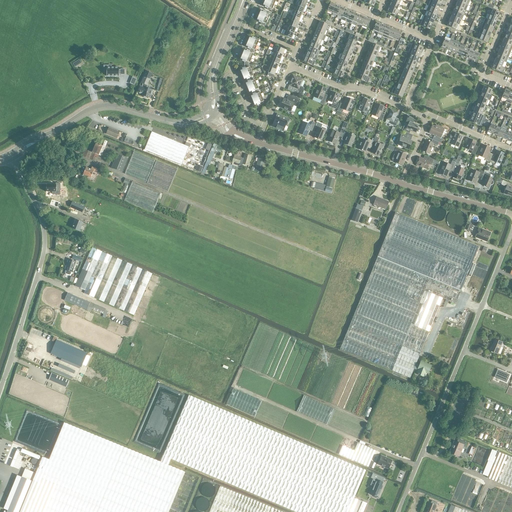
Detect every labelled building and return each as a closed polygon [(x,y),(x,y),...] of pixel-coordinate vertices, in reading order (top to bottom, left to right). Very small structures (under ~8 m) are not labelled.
[(428,5),(439,10),(441,5),(430,0),(428,5)] [(267,9),(271,11),(274,5),(265,1),(263,5),(265,6),(265,7),(267,8),(267,9)] [(300,1),(298,6),(306,9),(309,4),(300,1)] [(391,1),(389,6),(397,10),(399,5),(391,1)] [(455,6),(466,10),(468,5),(458,1),(455,6)] [(332,13),(335,5),(330,3),(327,11),(332,13)] [(332,13),(337,15),(340,7),(335,5),(332,13)] [(439,10),(428,5),(426,11),(428,12),(428,11),(437,15),(439,10)] [(298,6),(296,11),(304,14),(306,9),(298,6)] [(386,12),(394,15),(397,16),(399,11),(397,10),(389,6),(386,12)] [(453,11),(461,14),(462,14),(464,15),(466,10),(455,6),(453,11)] [(340,7),(337,15),(342,17),(345,9),(340,7)] [(346,22),(350,11),(345,9),(342,17),(341,20),(346,22)] [(492,9),(489,14),(498,18),(500,13),(492,9)] [(271,13),(266,11),(265,12),(263,11),(263,12),(261,11),(259,16),(268,19),(271,13)] [(302,19),(304,14),(296,11),(294,16),(302,19)] [(352,21),(355,13),(350,11),(346,22),(351,24),(352,21)] [(428,11),(428,12),(426,16),(434,20),(437,15),(428,11)] [(453,11),(451,16),(459,19),(462,20),(464,15),(462,14),(461,14),(453,11)] [(352,21),(357,24),(360,16),(355,13),(352,21)] [(495,23),(498,18),(489,14),(487,19),(495,23)] [(422,20),(432,25),(434,20),(426,16),(424,15),(422,20)] [(265,26),(268,19),(259,16),(257,20),(259,21),(259,22),(261,23),(260,24),(265,26)] [(300,24),(302,19),(294,16),(292,21),(300,24)] [(357,24),(362,26),(365,18),(360,16),(357,24)] [(449,21),(460,25),(462,20),(459,19),(451,16),(449,21)] [(365,18),(362,26),(367,28),(370,20),(365,18)] [(495,23),(487,19),(485,18),(483,23),(493,28),(495,23)] [(420,26),(430,30),(432,25),(422,20),(420,26)] [(298,29),(300,24),(292,21),(289,26),(298,29)] [(318,27),(326,30),(328,25),(320,21),(318,27)] [(447,26),(455,29),(457,30),(460,25),(449,21),(447,26)] [(373,30),(378,32),(381,24),(376,22),(373,30)] [(491,33),(493,28),(483,23),(481,28),(483,29),(491,33)] [(378,32),(383,34),(386,26),(381,24),(378,32)] [(296,34),(298,29),(289,26),(287,31),(296,34)] [(383,34),(388,37),(391,29),(386,26),(383,34)] [(324,35),(326,30),(318,27),(316,32),(324,35)] [(392,40),(393,39),(396,31),(391,29),(388,37),(387,38),(392,40)] [(489,38),(491,33),(483,29),(481,34),(489,38)] [(294,39),(296,34),(287,31),(285,36),(294,39)] [(393,39),(398,41),(401,33),(396,31),(393,39)] [(324,35),(316,32),(313,37),(322,40),(324,41),(326,36),(324,35)] [(359,38),(350,34),(348,33),(346,38),(348,39),(356,43),(359,38)] [(489,38),(481,34),(479,39),(487,43),(489,38)] [(249,37),(248,42),(257,46),(260,39),(255,37),(254,38),(252,37),(252,38),(249,37)] [(322,40),(313,37),(313,38),(312,38),(311,40),(312,41),(311,41),(319,45),(322,40)] [(445,37),(441,47),(446,49),(450,39),(445,37)] [(511,47),(511,41),(504,38),(502,43),(511,47)] [(348,39),(346,44),(354,48),(356,43),(348,39)] [(450,39),(446,49),(451,51),(454,43),(455,41),(450,39)] [(309,46),(317,50),(320,51),(322,46),(319,45),(311,41),(311,42),(310,42),(309,44),(310,45),(309,46)] [(250,49),(249,50),(254,52),(257,46),(248,42),(246,46),(248,47),(248,48),(250,49)] [(371,43),(369,48),(378,52),(380,47),(371,43)] [(424,48),(423,47),(413,43),(410,48),(421,52),(421,51),(422,51),(424,48)] [(454,43),(451,51),(456,53),(459,45),(454,43)] [(456,53),(461,55),(464,47),(465,47),(466,45),(460,43),(459,45),(456,53)] [(510,52),(511,48),(511,47),(502,43),(500,48),(510,52)] [(346,44),(344,49),(352,53),(354,48),(346,44)] [(315,55),(317,50),(309,46),(307,51),(315,55)] [(278,47),(276,52),(285,56),(287,51),(278,47)] [(469,49),(465,47),(464,47),(461,55),(466,58),(469,49)] [(369,48),(367,53),(376,57),(378,52),(369,48)] [(408,53),(411,54),(419,57),(421,52),(410,48),(408,53)] [(500,48),(498,53),(508,57),(510,52),(500,48)] [(344,49),(342,54),(350,58),(352,53),(344,49)] [(469,49),(466,58),(471,60),(474,52),(469,49)] [(244,50),(242,55),(251,58),(254,52),(249,50),(249,51),(247,50),(246,51),(244,50)] [(305,56),(315,61),(318,56),(315,55),(307,51),(305,56)] [(276,52),(274,57),(283,61),(285,56),(276,52)] [(474,52),(471,60),(476,62),(480,54),(474,52)] [(367,53),(365,58),(374,62),(376,57),(367,53)] [(498,53),(496,58),(504,61),(506,62),(508,57),(498,53)] [(342,54),(339,59),(348,63),(350,58),(342,54)] [(419,58),(419,57),(411,54),(408,59),(417,62),(417,61),(418,61),(419,58)] [(244,63),(244,65),(249,65),(251,58),(242,55),(240,59),(243,60),(242,61),(244,62),(244,63)] [(315,61),(305,56),(303,62),(313,66),(315,61)] [(274,57),(272,62),(281,66),(283,61),(274,57)] [(365,58),(363,63),(371,67),(374,62),(365,58)] [(406,64),(414,67),(415,67),(416,67),(417,65),(416,64),(417,62),(408,59),(406,58),(404,63),(406,64)] [(496,58),(494,63),(502,66),(504,61),(496,58)] [(346,68),(348,63),(339,59),(337,64),(346,68)] [(272,62),(270,67),(278,71),(281,66),(272,62)] [(369,72),(371,67),(363,63),(361,68),(369,72)] [(412,72),(414,67),(406,64),(404,63),(402,68),(404,69),(412,72)] [(491,68),(500,71),(502,72),(504,67),(502,66),(494,63),(491,68)] [(344,73),(346,68),(337,64),(335,69),(344,73)] [(240,70),(242,75),(251,71),(249,65),(244,65),(244,67),(244,68),(242,69),(243,69),(240,70)] [(276,76),(278,71),(270,67),(268,72),(269,73),(267,75),(269,76),(273,78),(274,75),(276,76)] [(118,68),(106,68),(106,77),(111,77),(113,77),(118,77),(118,75),(120,75),(124,75),(124,69),(120,69),(120,70),(118,70),(118,68)] [(367,77),(369,72),(361,68),(359,73),(367,77)] [(342,78),(344,73),(335,69),(333,74),(342,78)] [(412,75),(412,74),(412,72),(404,69),(402,74),(410,77),(411,77),(412,75)] [(138,92),(143,94),(142,96),(150,98),(152,90),(145,88),(146,85),(147,85),(152,74),(146,71),(141,83),(143,84),(142,87),(140,86),(138,92)] [(242,75),(244,79),(246,78),(247,79),(249,79),(254,78),(251,71),(242,75)] [(370,78),(367,77),(359,73),(357,78),(367,83),(370,78)] [(408,82),(410,77),(402,74),(400,79),(408,82)] [(292,92),(298,94),(302,96),(304,90),(304,89),(304,88),(303,87),(300,86),(302,80),(293,76),(289,85),(294,87),(292,92)] [(246,83),(247,88),(257,84),(254,78),(249,79),(250,80),(247,81),(248,82),(246,83)] [(408,85),(407,84),(408,82),(400,79),(398,84),(406,87),(407,87),(408,85)] [(247,88),(249,92),(251,91),(252,92),(254,91),(254,92),(259,90),(257,84),(247,88)] [(407,88),(406,88),(406,87),(398,84),(396,89),(404,92),(405,91),(406,91),(407,88)] [(323,105),(327,97),(323,95),(326,89),(318,86),(314,96),(321,100),(320,103),(323,105)] [(482,91),(490,95),(492,90),(484,86),(482,91)] [(391,93),(401,97),(402,97),(404,92),(396,89),(394,88),(391,93)] [(507,100),(510,92),(505,89),(502,97),(507,100)] [(262,97),(259,90),(254,92),(255,93),(253,94),(253,95),(251,96),(253,100),(262,97)] [(490,95),(482,91),(480,96),(488,100),(490,101),(492,96),(490,95)] [(337,109),(339,103),(336,102),(339,95),(332,92),(328,101),(333,103),(331,107),(337,109)] [(297,106),(300,99),(291,95),(288,101),(283,99),(280,107),(291,112),(293,105),(296,106),(297,106)] [(477,101),(486,105),(488,100),(480,96),(477,101)] [(260,105),(264,103),(262,97),(253,100),(254,105),(257,104),(257,105),(259,104),(260,105)] [(350,112),(354,101),(346,97),(343,104),(340,103),(337,111),(342,113),(343,109),(350,112)] [(358,107),(365,110),(363,114),(367,116),(371,107),(369,105),(370,101),(364,98),(362,103),(360,102),(358,107)] [(486,105),(477,101),(475,106),(483,110),(486,111),(487,108),(486,106),(485,106),(486,105)] [(382,121),(384,115),(381,113),(384,107),(376,104),(371,114),(379,118),(378,120),(382,121)] [(481,115),(481,114),(483,110),(475,106),(473,111),(481,115)] [(391,110),(387,119),(385,122),(388,123),(396,126),(399,119),(395,118),(397,112),(391,110)] [(471,116),(482,121),(484,115),(481,114),(481,115),(473,111),(471,116)] [(290,119),(281,115),(277,114),(276,117),(272,126),(283,131),(285,125),(287,126),(290,119)] [(482,121),(471,116),(469,121),(479,126),(482,121)] [(404,131),(406,132),(409,133),(410,131),(416,133),(419,125),(409,121),(407,127),(405,127),(404,131)] [(497,124),(491,121),(487,132),(492,134),(496,126),(497,124)] [(312,131),(315,125),(311,124),(311,125),(303,122),(299,133),(306,136),(309,130),(312,131)] [(321,140),(325,131),(326,129),(321,127),(322,124),(317,122),(314,128),(317,129),(314,137),(321,140)] [(441,143),(443,138),(440,137),(444,128),(437,125),(436,127),(433,126),(430,133),(436,136),(434,140),(439,142),(441,143)] [(492,134),(497,136),(501,128),(496,126),(492,134)] [(345,131),(345,130),(342,128),(340,133),(332,130),(328,141),(335,144),(339,136),(342,137),(345,131)] [(497,136),(502,138),(506,130),(501,128),(497,136)] [(120,138),(122,133),(112,129),(110,134),(120,138)] [(502,138),(507,140),(511,132),(506,130),(502,138)] [(182,164),(189,146),(177,142),(168,138),(151,131),(144,149),(182,164)] [(351,147),(356,136),(345,131),(342,137),(342,138),(345,140),(343,144),(351,147)] [(411,140),(413,135),(409,133),(406,132),(404,135),(402,134),(397,145),(408,149),(412,141),(411,140)] [(458,147),(463,136),(455,133),(453,138),(450,137),(447,144),(450,145),(451,144),(458,147)] [(375,136),(373,141),(372,145),(374,146),(372,153),(379,155),(383,146),(377,143),(379,138),(375,136)] [(370,148),(370,147),(371,147),(372,145),(373,141),(368,139),(367,141),(362,139),(358,149),(365,152),(368,146),(370,147),(370,148)] [(437,145),(439,142),(434,140),(432,139),(431,143),(426,141),(422,150),(429,153),(433,144),(437,145)] [(471,153),(475,155),(478,147),(475,145),(476,142),(469,139),(465,148),(472,151),(471,153)] [(109,166),(112,160),(99,155),(102,146),(96,143),(93,152),(85,149),(82,155),(109,166)] [(214,144),(213,145),(202,172),(205,174),(209,164),(210,164),(215,152),(213,151),(215,144),(214,144)] [(488,161),(492,154),(488,152),(490,148),(483,144),(478,155),(485,158),(485,160),(488,161)] [(398,152),(397,154),(396,154),(394,154),(392,159),(393,161),(394,161),(394,162),(402,165),(406,155),(403,153),(404,151),(396,147),(394,150),(398,152)] [(495,155),(492,154),(488,161),(494,164),(496,162),(500,164),(504,154),(497,150),(495,155)] [(169,189),(177,167),(155,160),(156,159),(133,151),(125,174),(169,189)] [(117,154),(111,168),(122,172),(128,158),(117,154)] [(233,162),(237,163),(236,166),(239,166),(239,165),(242,166),(243,164),(248,166),(251,156),(245,154),(244,159),(234,156),(233,162)] [(432,164),(434,159),(428,157),(427,160),(419,157),(416,165),(427,169),(430,163),(432,164)] [(259,158),(255,171),(261,172),(264,159),(259,158)] [(453,169),(456,162),(456,160),(453,159),(451,165),(444,162),(439,173),(446,176),(450,168),(453,169)] [(270,171),(269,176),(276,178),(276,176),(275,173),(277,163),(272,162),(270,171)] [(456,162),(453,169),(456,170),(453,177),(460,180),(461,177),(462,178),(462,177),(463,176),(463,175),(463,173),(464,170),(463,169),(464,167),(461,166),(460,168),(458,167),(459,163),(456,162)] [(232,179),(236,167),(233,166),(229,165),(228,168),(225,166),(222,175),(227,176),(226,177),(232,179)] [(97,172),(98,169),(93,167),(91,170),(86,168),(84,174),(91,177),(94,171),(97,172)] [(482,177),(484,171),(479,169),(478,172),(472,169),(467,180),(475,183),(478,176),(482,177)] [(484,171),(482,177),(485,178),(482,185),(484,185),(484,186),(487,188),(487,187),(489,187),(490,185),(491,185),(492,185),(493,185),(493,184),(494,183),(494,182),(493,181),(492,180),(493,178),(490,177),(491,174),(484,171)] [(82,176),(77,174),(74,182),(79,184),(82,176)] [(330,193),(332,188),(334,179),(329,178),(326,189),(325,188),(325,185),(313,182),(312,188),(330,193)] [(511,185),(511,184),(505,181),(502,180),(501,184),(501,185),(503,186),(504,186),(507,187),(504,193),(511,196),(511,187),(511,185)] [(132,181),(124,201),(153,211),(161,191),(132,181)] [(46,184),(46,192),(46,191),(52,191),(52,194),(60,194),(60,183),(56,183),(56,185),(46,185),(47,184),(46,184)] [(376,197),(374,204),(386,209),(389,202),(376,197)] [(82,213),(84,207),(73,201),(70,207),(82,213)] [(444,213),(444,211),(443,209),(442,208),(441,206),(440,205),(438,204),(437,204),(435,204),(433,204),(431,205),(430,205),(429,207),(427,208),(427,210),(426,211),(426,213),(426,215),(427,216),(428,218),(429,219),(430,220),(432,221),(433,221),(435,221),(437,221),(439,221),(440,220),(441,219),(442,218),(443,216),(443,215),(444,213)] [(352,220),(357,223),(362,211),(356,209),(352,220)] [(464,220),(464,218),(463,216),(462,214),(461,213),(459,211),(457,210),(455,210),(453,210),(451,210),(449,211),(448,212),(446,213),(445,215),(444,216),(443,218),(443,220),(443,222),(444,224),(445,226),(446,228),(447,229),(449,230),(451,231),(453,231),(456,231),(458,230),(459,229),(461,228),(462,226),(463,224),(464,223),(464,220)] [(479,246),(395,212),(340,349),(410,378),(414,368),(416,363),(443,298),(456,303),(479,246)] [(72,228),(79,231),(83,222),(75,220),(74,222),(72,226),(73,226),(73,227),(72,228)] [(491,233),(479,228),(475,237),(487,242),(491,233)] [(83,269),(75,286),(85,290),(84,293),(134,316),(152,274),(92,248),(83,269)] [(65,270),(66,270),(65,272),(66,274),(69,275),(71,274),(71,272),(72,272),(76,262),(68,259),(65,270)] [(68,293),(65,300),(91,312),(92,309),(104,314),(102,317),(105,318),(108,311),(105,310),(106,309),(68,293)] [(54,337),(52,341),(55,342),(50,354),(81,367),(87,353),(57,340),(57,338),(54,337)] [(499,353),(503,342),(496,339),(491,350),(499,353)] [(420,365),(416,363),(414,368),(419,370),(417,374),(425,377),(427,372),(428,373),(430,366),(424,363),(424,362),(422,361),(420,365)] [(61,384),(63,379),(52,374),(50,379),(59,383),(61,384)] [(417,397),(419,391),(412,388),(409,394),(417,397)] [(189,395),(163,455),(171,459),(296,511),(363,511),(367,503),(354,498),(366,470),(189,395)] [(304,395),(297,411),(328,424),(334,408),(304,395)] [(366,425),(342,415),(338,424),(362,435),(366,425)] [(21,477),(6,511),(165,511),(182,470),(169,464),(171,459),(163,455),(160,461),(65,422),(49,460),(43,457),(36,473),(25,469),(22,477),(21,477)] [(338,452),(345,435),(316,424),(309,441),(338,452)] [(465,447),(467,442),(459,438),(457,442),(455,441),(450,452),(453,454),(453,455),(455,456),(456,456),(456,455),(458,455),(460,451),(461,452),(463,446),(465,447)] [(368,467),(369,464),(371,461),(375,450),(358,443),(354,451),(342,446),(339,454),(368,467)] [(39,459),(40,455),(22,448),(20,454),(22,455),(23,452),(39,459)] [(488,460),(493,462),(497,451),(492,449),(488,460)] [(488,478),(511,487),(511,457),(499,451),(488,478)] [(388,468),(392,460),(381,456),(378,464),(388,468)] [(371,478),(375,479),(372,485),(373,486),(370,494),(377,497),(382,486),(381,485),(383,482),(382,482),(383,478),(384,479),(384,478),(373,474),(371,478)] [(216,491),(216,489),(216,488),(215,486),(215,484),(214,483),(213,482),(211,481),(210,481),(208,481),(205,481),(204,481),(202,482),(202,483),(201,484),(200,486),(199,487),(199,489),(199,491),(199,492),(200,494),(201,495),(202,496),(204,497),(205,498),(207,498),(209,498),(211,497),(213,496),(214,496),(215,494),(215,493),(216,491)] [(282,511),(220,486),(208,511),(282,511)] [(209,509),(209,507),(209,505),(208,503),(208,502),(207,501),(206,500),(204,499),(203,498),(201,498),(199,498),(197,499),(196,499),(195,500),(193,502),(192,503),(192,505),(192,506),(192,508),(192,510),(193,511),(207,511),(208,511),(208,510),(209,509)] [(431,504),(429,503),(425,511),(434,511),(436,509),(437,509),(438,508),(437,507),(437,506),(438,503),(432,501),(431,504)]
